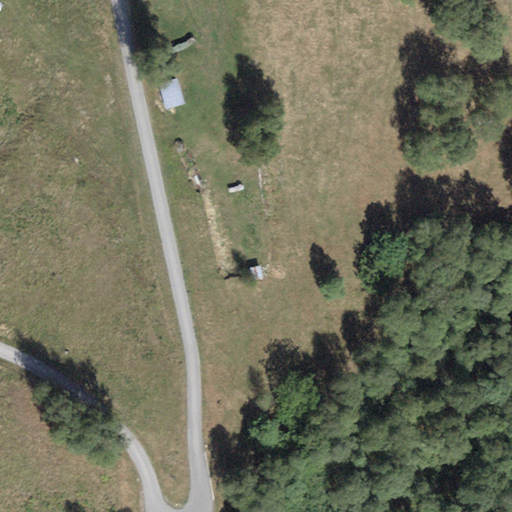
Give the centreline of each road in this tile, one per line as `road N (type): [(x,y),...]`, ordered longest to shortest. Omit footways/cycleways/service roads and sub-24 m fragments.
road 1 (unclassified): [(118,0),(191,347),(194,511)]
road 2 (unclassified): [(158,511),(139,458),(100,405),(0,350)]
